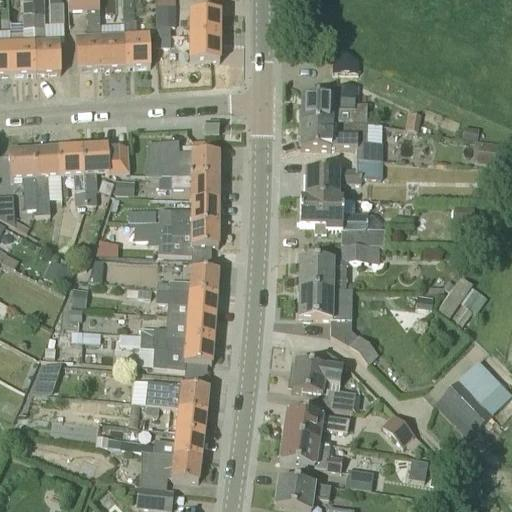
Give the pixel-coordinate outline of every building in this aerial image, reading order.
[(67,0),(68,17),(87,17),(87,44),(75,45),(76,75),(101,74),(99,44),(99,28),(98,13),(97,0),(67,0)] [(135,25),(133,25),(131,0),(121,0),(124,43),(125,73),(150,72),(148,42),(136,42),(135,25)] [(22,49),(10,49),(11,80),(35,79),(32,6),(22,6),(22,32),(21,32),(22,49)] [(60,78),(59,48),(45,48),(44,18),(33,19),(33,6),(32,6),(35,79),(60,78)] [(48,8),(48,28),(62,28),(62,8),(48,8)] [(190,16),(189,41),(219,41),(219,17),(190,16)] [(168,30),(156,30),(155,41),(168,41),(168,30)] [(168,41),(155,41),(155,51),(163,51),(163,50),(169,50),(169,49),(168,41)] [(189,66),(190,66),(219,66),(219,41),(189,41),(189,66)] [(124,43),(99,44),(101,74),(125,73),(124,43)] [(0,80),(11,80),(10,49),(0,49),(0,80)] [(301,125),(301,128),(341,129),(366,129),(367,109),(354,109),(354,105),(357,105),(357,104),(362,104),(363,91),(357,91),(357,90),(336,90),(336,103),(331,103),(331,102),(301,101),(301,115),(299,115),(299,125),(301,125)] [(405,133),(417,135),(419,120),(408,118),(405,133)] [(218,138),(218,127),(204,127),(204,138),(218,138)] [(341,129),(301,128),(301,130),(299,130),(299,140),(300,140),(300,154),(330,155),(330,154),(355,154),(355,166),(381,167),(381,148),(366,148),(366,129),(341,129)] [(466,143),(477,144),(478,133),(467,132),(466,143)] [(191,181),(218,182),(218,158),(178,158),(178,147),(147,148),(147,165),(158,165),(158,180),(170,181),(191,181)] [(474,148),(472,166),(495,170),(498,152),(474,148)] [(511,153),(498,150),(498,152),(496,167),(511,170),(511,153)] [(84,196),(85,210),(95,209),(94,196),(96,195),(95,179),(108,178),(108,180),(127,178),(126,157),(126,153),(107,154),(107,152),(82,153),(83,180),(83,196),(84,196)] [(59,181),(83,180),(82,153),(57,154),(59,181)] [(49,220),(46,182),(59,181),(57,154),(33,156),(35,182),(35,198),(36,212),(33,221),(49,220)] [(35,182),(33,156),(8,157),(10,184),(22,183),(23,200),(25,199),(26,213),(36,212),(35,198),(35,182)] [(381,167),(355,166),(355,176),(305,175),(305,203),(299,203),(342,204),(337,204),(337,188),(360,188),(360,183),(380,184),(381,167)] [(171,193),(191,195),(191,205),(218,205),(218,182),(191,181),(170,181),(171,193)] [(115,201),(129,201),(130,187),(115,186),(115,201)] [(73,210),(85,210),(84,196),(83,196),(72,197),(73,210)] [(13,224),(13,220),(11,200),(0,201),(0,224),(14,232),(13,224)] [(314,237),(340,238),(340,251),(379,252),(383,252),(384,239),(367,238),(367,220),(353,220),(353,204),(342,204),(299,203),(299,205),(297,205),(296,228),(299,228),(299,230),(314,230),(314,237)] [(190,215),(158,215),(158,228),(218,228),(218,205),(191,205),(190,215)] [(474,229),(474,211),(454,210),(454,228),(474,229)] [(144,216),(144,227),(155,227),(155,216),(144,216)] [(28,232),(13,224),(14,232),(25,239),(28,232)] [(192,261),(192,252),(218,252),(218,228),(158,228),(157,259),(192,261)] [(134,244),(149,244),(149,232),(134,232),(134,244)] [(379,268),(379,252),(340,251),(340,267),(379,268)] [(0,267),(0,268),(12,275),(13,275),(17,266),(5,259),(0,267)] [(298,266),(298,295),(332,296),(333,266),(298,266)] [(64,292),(72,276),(61,271),(53,287),(64,292)] [(218,276),(190,274),(190,286),(168,284),(168,288),(157,287),(157,295),(216,300),(218,276)] [(101,278),(92,277),(91,287),(100,288),(101,278)] [(460,283),(437,315),(448,323),(472,291),(460,283)] [(446,285),(442,292),(448,296),(452,288),(446,285)] [(72,311),(84,312),(85,296),(73,295),(72,311)] [(138,295),(137,303),(150,304),(151,296),(138,295)] [(165,319),(214,323),(216,300),(157,295),(156,308),(166,308),(165,319)] [(332,296),(298,295),(297,325),(331,325),(345,325),(345,296),(332,296)] [(450,324),(459,331),(471,316),(461,308),(450,324)] [(69,326),(80,326),(81,314),(69,314),(69,326)] [(153,332),(153,333),(140,332),(139,340),(140,340),(140,341),(212,346),(214,323),(165,319),(164,333),(153,332)] [(99,337),(81,336),(71,336),(71,346),(99,347),(99,337)] [(185,375),(185,368),(211,370),(212,346),(140,341),(140,353),(153,354),(152,373),(185,375)] [(367,370),(376,361),(358,343),(349,352),(367,370)] [(54,365),(55,358),(55,355),(45,355),(44,365),(54,365)] [(326,359),(324,372),(295,368),(290,396),(321,401),(323,389),(339,391),(342,369),(326,359)] [(434,409),(468,444),(511,401),(477,366),(434,409)] [(42,370),(31,398),(49,401),(60,371),(42,370)] [(158,412),(178,414),(205,417),(208,394),(147,387),(144,411),(146,411),(158,412)] [(325,413),(352,417),(355,398),(328,394),(325,413)] [(138,433),(140,410),(131,409),(129,432),(138,433)] [(158,412),(146,411),(145,419),(157,421),(158,412)] [(205,417),(178,414),(176,437),(203,440),(205,417)] [(287,416),(283,442),(317,447),(319,434),(346,438),(348,426),(287,416)] [(400,449),(410,438),(393,420),(383,431),(400,449)] [(203,440),(176,437),(175,448),(154,445),(152,458),(173,460),(200,464),(203,440)] [(317,447),(283,442),(279,468),(340,477),(341,465),(328,463),(330,449),(317,447)] [(125,444),(124,454),(140,456),(141,447),(125,444)] [(140,481),(139,491),(166,495),(168,484),(198,487),(200,464),(173,460),(152,458),(149,458),(146,479),(141,478),(140,481)] [(347,474),(346,489),(370,493),(373,478),(347,474)] [(274,511),(311,511),(313,503),(329,506),(331,493),(314,491),(315,489),(278,484),(274,511)] [(151,511),(170,511),(173,498),(138,494),(136,509),(151,511)]
